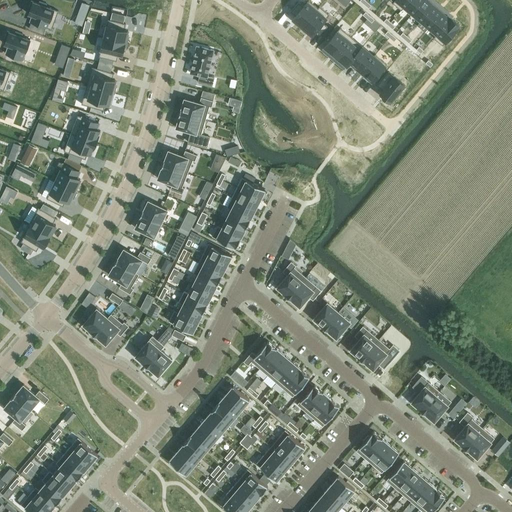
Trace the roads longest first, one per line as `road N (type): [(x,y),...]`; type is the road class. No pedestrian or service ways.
road 1 (residential): [(43,317),(91,259),(127,191),(154,121),(178,0)]
road 2 (residential): [(390,126),(236,0)]
road 3 (residential): [(378,401),(244,287)]
road 4 (residential): [(378,401),(284,511)]
road 5 (residential): [(244,287),(199,371),(168,406)]
road 6 (residential): [(480,490),(378,401)]
